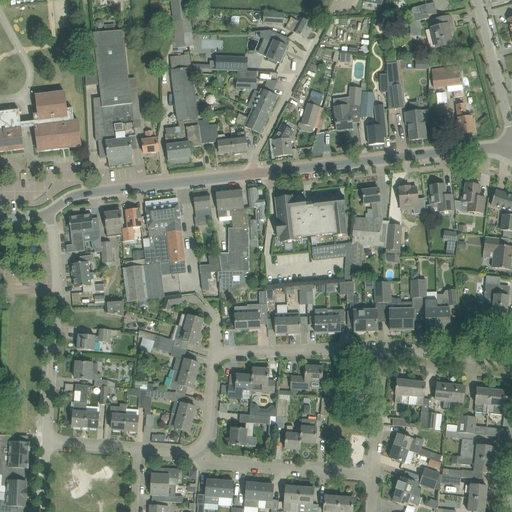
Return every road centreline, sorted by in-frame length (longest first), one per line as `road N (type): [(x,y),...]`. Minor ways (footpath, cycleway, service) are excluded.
road 1 (secondary): [(254,174),(479,149),(509,154)]
road 2 (residential): [(46,440),(56,310),(49,213)]
road 3 (secondary): [(49,213),(80,193),(254,174)]
road 4 (residential): [(254,174),(252,161),(337,0)]
road 5 (residential): [(212,353),(384,349)]
road 6 (residential): [(371,472),(220,460),(202,451)]
road 7 (residential): [(509,154),(477,0)]
road 8 (residential): [(384,349),(511,362)]
road 9 (residential): [(371,472),(384,349)]
